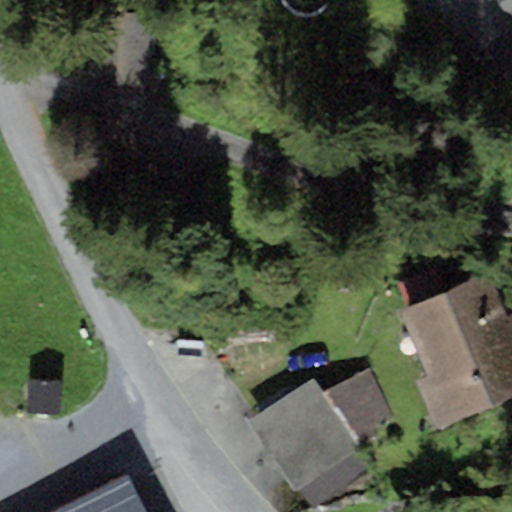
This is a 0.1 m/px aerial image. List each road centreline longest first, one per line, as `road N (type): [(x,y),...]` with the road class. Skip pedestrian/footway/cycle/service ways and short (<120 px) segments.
road 1 (residential): [(0,72),(165,409),(255,511)]
road 2 (track): [(165,409),(0,500)]
